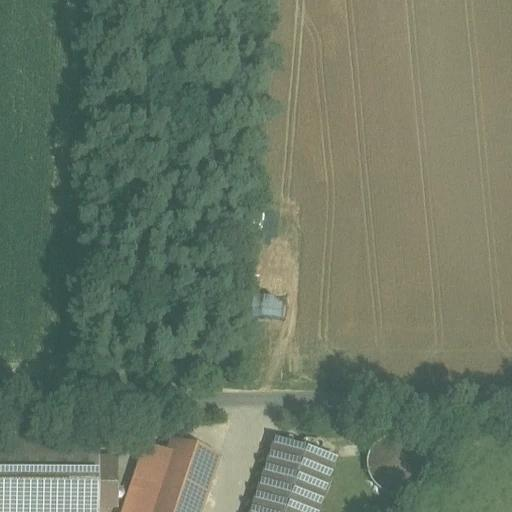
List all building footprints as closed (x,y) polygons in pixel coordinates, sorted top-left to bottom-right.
[(390,437),(385,439),(381,441),(378,443),(375,446),(372,451),(369,455),(368,459),(368,463),(367,467),(368,471),(368,475),(370,479),(372,484),(375,488),(378,491),(383,494),(386,495),(391,497),(399,498),(407,497),(412,494),(416,492),(420,488),(423,485),(425,482),(427,477),(429,472),(429,469),(429,466),(429,462),(428,460),(428,458),(427,455),(424,450),(421,446),(418,443),(414,440),(410,438),(406,437),(400,436),(396,436),(390,437)] [(96,442),(0,442),(0,511),(96,511),(97,509),(116,509),(115,463),(96,463),(96,442)] [(277,443),(254,511),(318,511),(335,462),(277,443)] [(169,456),(150,511),(201,511),(219,459),(173,444),(169,456)] [(150,511),(169,456),(144,447),(122,511),(150,511)]
